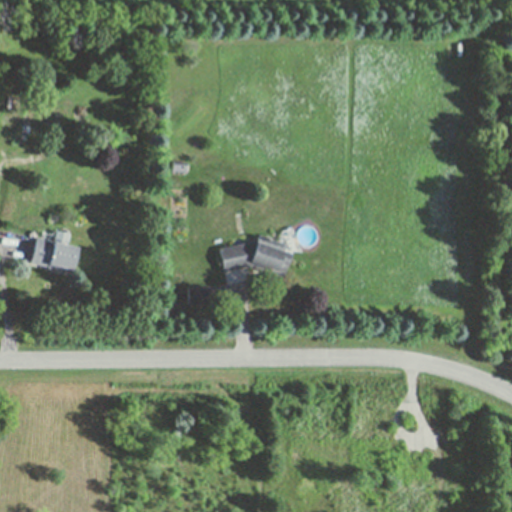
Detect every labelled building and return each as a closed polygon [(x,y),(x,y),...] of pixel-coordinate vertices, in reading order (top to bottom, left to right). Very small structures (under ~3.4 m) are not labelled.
[(23,131),(24,108),(25,108),(26,98),(47,98),(47,108),(61,109),(61,132),(23,131)] [(186,170),(172,169),(173,161),(187,163),(186,170)] [(297,235),(297,234),(297,233),(297,232),(298,232),(298,231),(298,230),(299,230),(299,229),(300,229),(300,228),(301,228),(301,227),(302,227),(303,227),(303,226),(304,226),(305,226),(306,226),(307,226),(308,226),(309,226),(310,226),(311,227),(312,227),(313,228),(314,228),(314,229),(315,230),(315,231),(316,231),(316,232),(316,233),(317,234),(317,235),(317,236),(317,237),(317,238),(316,238),(316,239),(316,240),(316,241),(315,241),(315,242),(314,242),(314,243),(313,243),(313,244),(312,244),(312,245),(311,245),(310,245),(309,246),(308,246),(307,246),(306,246),(305,246),(304,246),(303,245),(302,245),(301,244),(300,244),(300,243),(299,243),(299,242),(298,242),(298,241),(298,240),(297,240),(297,239),(297,238),(297,237),(297,236),(297,235)] [(31,260),(37,235),(54,239),(57,229),(71,233),(68,242),(78,244),(71,272),(48,266),(48,264),(31,260)] [(258,239),(260,234),(267,237),(267,235),(271,236),(270,238),(285,243),(283,248),(290,251),(287,262),(283,275),(250,263),(224,269),(219,247),(258,239)] [(208,284),(209,301),(189,302),(189,285),(208,284)] [(422,476),(405,476),(405,471),(379,471),(379,459),(377,459),(377,454),(379,454),(379,450),(406,451),(406,456),(421,456),(422,476)]
